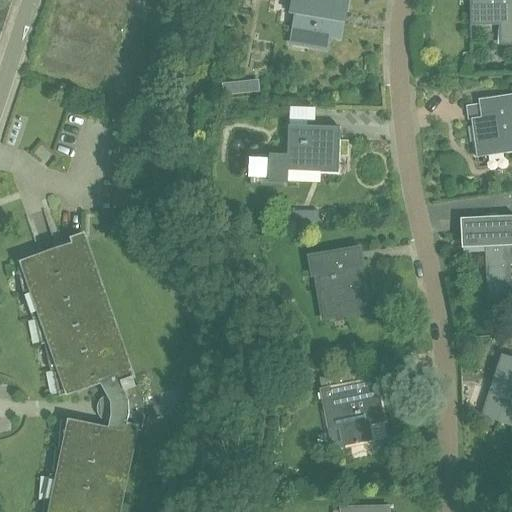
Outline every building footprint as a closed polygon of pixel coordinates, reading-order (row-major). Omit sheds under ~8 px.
[(0,0),(0,37),(11,5),(0,0)] [(346,16),(348,0),(292,0),(290,15),(296,16),(292,35),(295,36),(294,39),(310,42),(309,48),(327,51),(330,38),(339,40),(342,22),(339,22),(341,15),(346,16)] [(511,0),(469,0),(470,23),(470,26),(498,26),(498,46),(509,45),(511,45),(511,0)] [(471,120),(477,159),(511,153),(511,95),(478,101),(479,105),(466,107),(468,121),(471,120)] [(269,181),(287,182),(287,164),(320,165),(320,173),(338,173),(339,160),(339,144),(340,129),(289,127),(288,157),(270,156),(269,181)] [(347,144),(339,144),(339,160),(347,160),(347,144)] [(459,189),(481,190),(482,174),(460,172),(459,189)] [(511,215),(462,218),(464,247),(491,246),(493,294),(511,293),(511,275),(511,264),(511,263),(511,215)] [(131,427),(132,421),(147,424),(149,409),(149,394),(145,380),(135,384),(83,236),(56,246),(58,251),(42,257),(39,249),(17,257),(24,293),(28,292),(33,319),(36,318),(42,344),(45,343),(51,370),(54,369),(60,396),(100,382),(111,402),(112,414),(108,430),(61,420),(59,448),(56,447),(54,474),(50,474),(48,501),(45,501),(43,511),(122,511),(140,430),(131,427)] [(313,279),(321,324),(369,314),(366,298),(369,298),(360,246),(311,255),(306,256),(310,280),(313,279)] [(484,415),(511,424),(511,358),(504,356),(484,415)] [(277,376),(280,389),(315,382),(312,369),(289,374),(277,376)] [(370,424),(386,421),(377,376),(360,380),(359,371),(319,379),(329,431),(342,428),(347,449),(374,443),(373,439),(370,424)]
